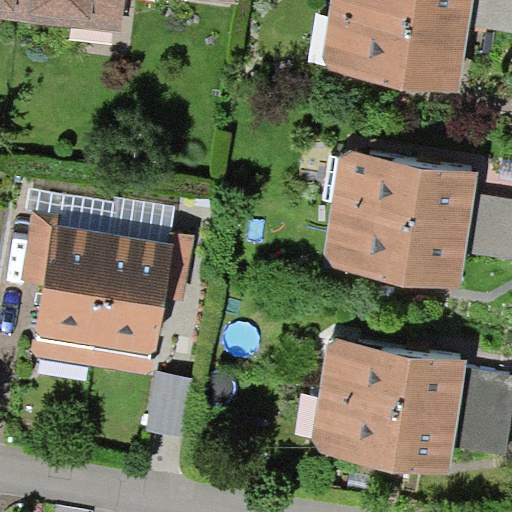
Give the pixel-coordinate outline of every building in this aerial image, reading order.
[(0,0),(0,7),(15,10),(15,0),(0,0)] [(116,0),(15,0),(15,10),(69,16),(70,10),(75,6),(115,11),(116,0)] [(511,0),(357,0),(356,9),(458,25),(511,33),(511,0)] [(448,85),(458,25),(356,9),(347,69),(448,85)] [(357,207),(459,223),(467,170),(366,154),(365,157),(341,153),(335,157),(326,156),(319,200),(358,206),(357,207)] [(450,281),(459,223),(357,207),(348,265),(450,281)] [(34,325),(90,335),(107,237),(50,227),(34,325)] [(137,369),(144,364),(161,265),(175,267),(180,235),(167,233),(164,246),(107,237),(90,335),(86,361),(137,369)] [(454,368),(456,358),(332,339),(323,345),(317,386),(346,392),(448,408),(499,416),(505,376),(454,368)] [(439,467),(448,408),(346,392),(337,451),(439,467)]
